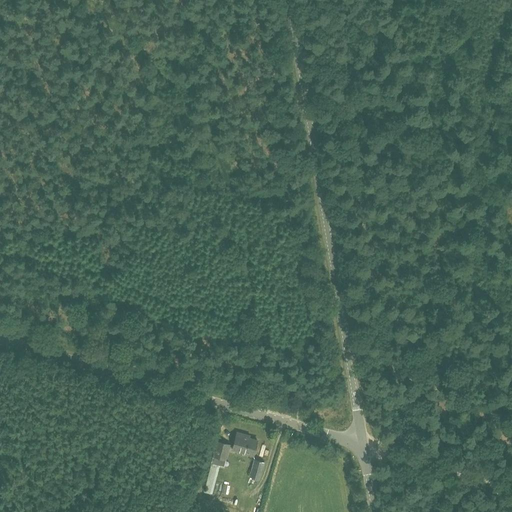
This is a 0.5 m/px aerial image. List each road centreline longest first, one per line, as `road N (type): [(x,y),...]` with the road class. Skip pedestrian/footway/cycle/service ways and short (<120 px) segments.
road 1 (tertiary): [(362,444),(289,0)]
road 2 (tertiary): [(362,444),(0,341)]
road 3 (track): [(511,487),(362,444)]
